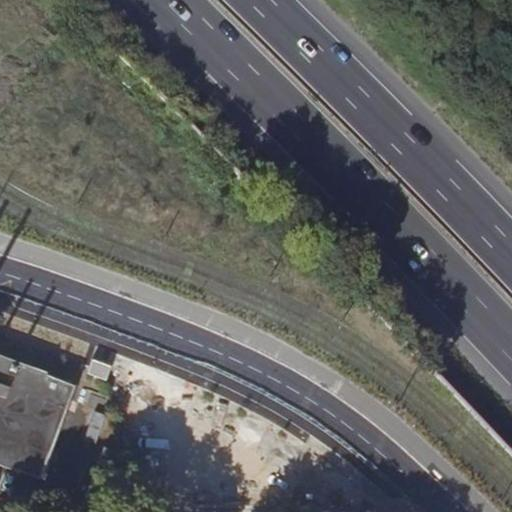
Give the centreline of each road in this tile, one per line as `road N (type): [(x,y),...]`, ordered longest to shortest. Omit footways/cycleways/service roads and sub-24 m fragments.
road 1 (unclassified): [(0,274),(262,371),(386,454),(446,511)]
road 2 (motorway): [(171,0),(511,348)]
road 3 (motorway): [(511,250),(266,0)]
